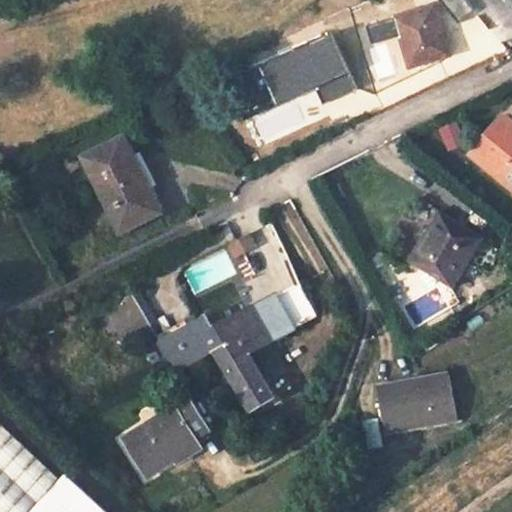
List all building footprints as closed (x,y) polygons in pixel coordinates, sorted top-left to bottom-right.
[(399,31),(409,65),(449,53),(435,2),(397,13),(402,29),(399,31)] [(511,123),(505,117),(474,156),(511,186),(511,123)] [(155,188),(130,134),(88,154),(123,229),(156,215),(145,192),(155,188)] [(145,192),(156,215),(165,211),(155,188),(145,192)] [(440,212),(409,261),(452,288),(482,240),(440,212)] [(244,413),(269,399),(261,384),(280,374),(264,346),(316,318),(298,286),(277,297),(289,316),(269,327),(265,320),(258,306),(210,331),(203,318),(154,344),(172,378),(213,356),(244,413)] [(151,339),(128,296),(90,316),(113,359),(151,339)] [(269,327),(289,316),(277,297),(267,302),(272,315),(265,320),(269,327)] [(455,419),(448,374),(375,388),(383,432),(455,419)] [(171,462),(174,467),(196,453),(190,442),(204,432),(184,401),(115,444),(139,482),(171,462)] [(360,423),(365,452),(381,449),(376,419),(360,423)] [(0,425),(0,511),(103,511),(64,475),(59,480),(0,425)]
